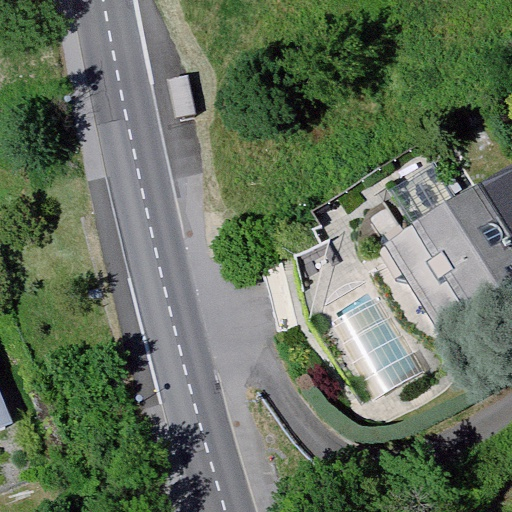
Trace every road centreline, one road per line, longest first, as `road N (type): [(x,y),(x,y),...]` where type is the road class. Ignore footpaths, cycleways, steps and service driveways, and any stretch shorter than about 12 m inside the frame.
road 1 (residential): [(511,418),(395,468),(336,454),(212,310),(159,263)]
road 2 (tertiary): [(105,0),(159,263)]
road 3 (tertiary): [(159,263),(228,511)]
